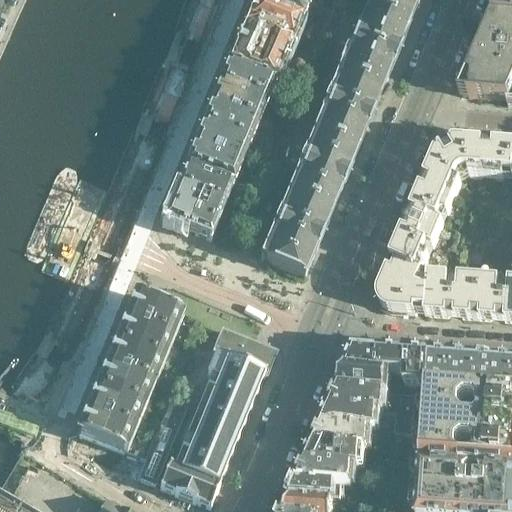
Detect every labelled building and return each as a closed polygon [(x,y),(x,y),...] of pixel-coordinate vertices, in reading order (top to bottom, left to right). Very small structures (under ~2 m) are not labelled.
[(279,16),(286,0),(259,0),(257,7),(279,16)] [(301,25),(311,0),(286,0),(279,16),(301,25)] [(385,27),(396,0),(372,0),(365,18),(365,19),(385,27)] [(417,9),(420,0),(396,0),(385,27),(405,35),(416,8),(417,9)] [(511,0),(503,0),(494,23),(511,24),(511,0)] [(279,16),(257,7),(257,6),(247,29),(270,39),(292,48),(301,25),(279,16)] [(391,74),(400,52),(399,51),(406,35),(405,35),(385,27),(365,19),(365,18),(364,18),(358,34),(357,34),(347,56),(349,57),(342,73),(343,73),(363,81),(383,89),(383,90),(390,74),(391,74)] [(511,104),(511,24),(494,23),(493,24),(460,101),(469,101),(508,104),(511,104)] [(253,79),(270,39),(247,29),(230,69),(253,79)] [(275,88),(292,48),(270,39),(253,79),(275,88)] [(275,88),(253,79),(230,69),(222,90),(266,109),(275,88)] [(333,153),(363,81),(343,73),(332,100),(331,99),(323,118),(324,118),(313,145),(333,153)] [(365,135),(372,116),(371,116),(383,89),(363,81),(333,153),(353,161),(364,134),(365,135)] [(258,129),(266,109),(222,90),(213,110),(258,129)] [(249,150),(258,129),(213,110),(204,131),(249,150)] [(240,170),(249,150),(204,131),(196,152),(240,170)] [(353,161),(333,153),(313,145),(307,160),(306,159),(302,169),(344,186),(348,176),(347,176),(353,161)] [(493,183),(495,149),(461,147),(457,147),(455,147),(453,148),(450,149),(448,149),(446,149),(444,150),(443,152),(442,154),(440,155),(439,157),(437,159),(436,160),(424,189),(455,202),(461,186),(456,184),(459,179),(460,178),(461,177),(462,176),(464,176),(470,175),(469,181),(493,183)] [(511,150),(495,149),(493,183),(504,184),(505,178),(511,178),(511,150)] [(232,191),(240,170),(196,152),(187,172),(232,191)] [(340,195),(344,186),(302,169),(299,178),(299,179),(293,193),(313,201),(333,209),(339,195),(340,195)] [(224,210),(232,191),(187,172),(179,191),(201,201),(224,210)] [(433,252),(444,227),(439,225),(443,216),(448,218),(455,202),(424,189),(410,222),(408,223),(406,224),(406,226),(405,228),(406,230),(392,264),(423,277),(430,261),(425,258),(428,249),(433,252)] [(187,235),(201,201),(179,191),(165,225),(187,235)] [(283,274),(313,201),(293,193),(282,220),(282,219),(274,238),(275,238),(263,266),(283,274)] [(210,242),(224,210),(201,201),(187,235),(210,244),(211,242),(210,242)] [(315,255),(323,236),(322,236),(333,209),(313,201),(283,274),(303,282),(314,255),(315,255)] [(476,323),(480,277),(467,276),(468,268),(469,268),(470,254),(464,254),(460,257),(459,280),(458,280),(458,279),(457,279),(456,278),(455,278),(453,278),(452,278),(451,279),(450,280),(449,279),(450,275),(428,273),(428,278),(426,307),(421,307),(421,313),(415,318),(476,323)] [(426,307),(428,278),(423,277),(392,264),(380,293),(379,295),(378,297),(378,299),(378,301),(379,303),(379,305),(380,307),(381,309),(382,310),(384,312),(385,313),(387,314),(389,315),(391,316),(394,316),(415,318),(421,313),(421,307),(426,307)] [(511,325),(511,279),(510,279),(509,284),(508,284),(507,282),(506,282),(504,282),(503,282),(502,282),(500,283),(500,279),(480,277),(476,323),(511,325)] [(170,341),(179,317),(135,299),(125,322),(170,341)] [(160,364),(170,341),(125,322),(116,345),(160,364)] [(218,490),(264,378),(265,379),(274,356),(223,335),(214,358),(215,358),(206,378),(210,380),(206,389),(210,391),(203,408),(199,406),(192,424),(200,427),(193,444),(185,441),(181,451),(188,455),(180,474),(168,469),(159,492),(173,498),(173,499),(195,507),(208,511),(210,511),(219,490),(218,490)] [(151,387),(160,364),(116,345),(106,368),(151,387)] [(405,376),(407,357),(357,353),(353,356),(346,373),(391,376),(405,376)] [(428,387),(430,359),(407,357),(405,376),(404,388),(428,390),(428,387)] [(450,388),(452,360),(430,359),(428,387),(450,388)] [(472,390),(474,362),(452,360),(450,388),(472,390)] [(493,392),(495,364),(474,362),(472,390),(493,392)] [(511,392),(511,364),(495,364),(493,392),(511,392)] [(141,410),(151,387),(106,368),(97,391),(141,410)] [(391,386),(391,376),(346,373),(338,392),(385,396),(386,385),(391,386)] [(472,390),(450,388),(428,387),(428,390),(420,470),(511,476),(511,392),(493,392),(472,390)] [(132,433),(141,410),(97,391),(87,415),(132,433)] [(384,414),(385,396),(338,392),(330,411),(377,413),(384,414)] [(153,489),(185,411),(171,405),(145,465),(138,483),(153,489)] [(376,432),(377,413),(330,411),(322,429),(369,432),(376,432)] [(122,456),(132,433),(87,415),(78,437),(122,456)] [(368,453),(369,432),(322,429),(313,449),(360,452),(368,453)] [(78,437),(72,451),(85,459),(85,458),(109,472),(115,474),(138,483),(145,465),(122,456),(78,437)] [(359,472),(360,452),(313,449),(305,467),(352,471),(359,472)] [(351,490),(352,471),(305,467),(297,486),(347,489),(351,490)] [(511,511),(511,476),(420,470),(393,468),(391,494),(407,495),(405,511),(511,511)] [(340,507),(341,492),(347,493),(347,489),(297,486),(292,499),(306,500),(306,505),(332,506),(340,507)] [(331,511),(332,506),(306,505),(306,500),(292,499),(286,511),(331,511)]
